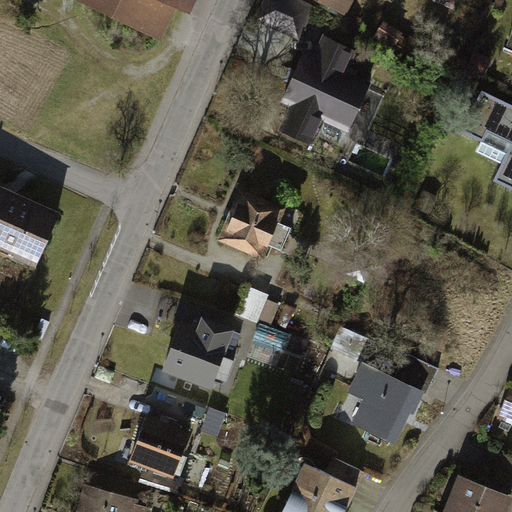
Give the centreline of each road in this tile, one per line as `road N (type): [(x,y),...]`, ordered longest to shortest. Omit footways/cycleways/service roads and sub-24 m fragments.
road 1 (residential): [(4,511),(137,205)]
road 2 (residential): [(137,205),(235,0)]
road 3 (residential): [(398,511),(511,343)]
road 4 (residential): [(0,141),(137,205)]
